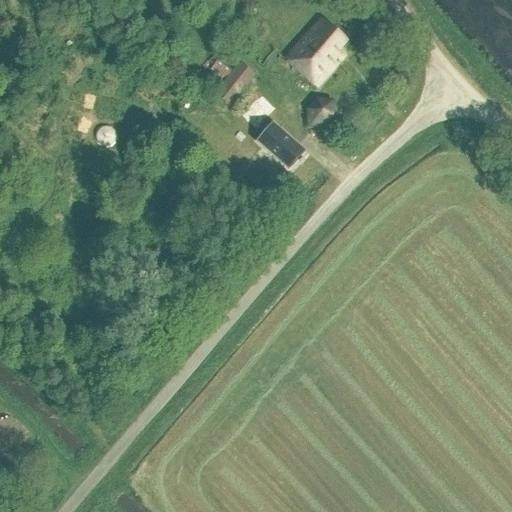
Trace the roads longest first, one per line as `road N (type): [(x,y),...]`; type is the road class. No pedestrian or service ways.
road 1 (unclassified): [(68,511),(338,195),(453,81)]
road 2 (track): [(387,0),(424,55),(511,135)]
